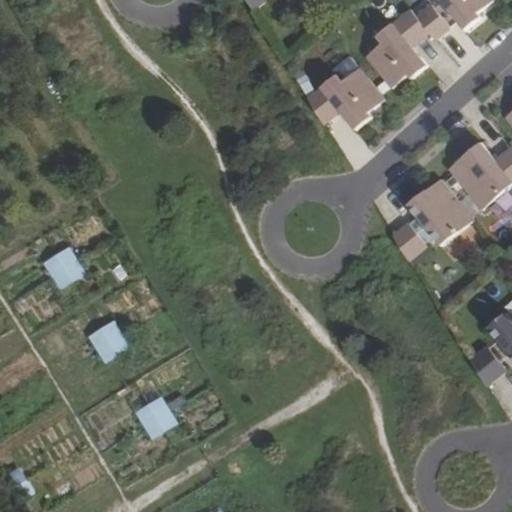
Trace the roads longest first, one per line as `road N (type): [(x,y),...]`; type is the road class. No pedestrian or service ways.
road 1 (residential): [(511,42),(308,230)]
road 2 (track): [(0,285),(134,511)]
road 3 (track): [(352,370),(132,508)]
